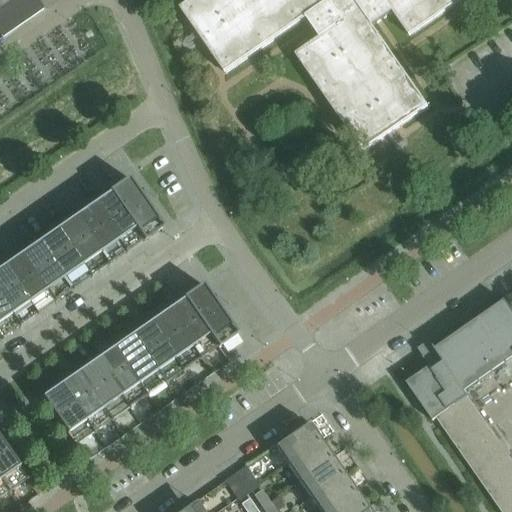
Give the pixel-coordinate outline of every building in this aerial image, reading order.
[(60,0),(17,0),(25,19),(62,5),(60,0)] [(195,0),(181,10),(226,75),(307,19),(321,40),(297,57),(364,154),(429,109),(373,28),(393,14),(410,38),(465,0),(195,0)] [(62,5),(25,19),(34,40),(70,26),(62,5)] [(109,193),(109,194),(111,196),(112,195),(143,241),(143,242),(143,243),(163,230),(128,180),(109,193)] [(109,194),(93,206),(127,255),(126,253),(143,242),(143,241),(112,195),(111,196),(109,194)] [(93,206),(75,218),(109,267),(108,266),(125,254),(126,255),(127,255),(93,206)] [(75,218),(57,231),(91,280),(91,278),(108,266),(109,268),(109,267),(75,218)] [(57,231),(39,243),(73,292),(74,292),(73,290),(90,279),(91,280),(57,231)] [(39,243),(22,255),(56,304),(55,303),(72,291),(73,292),(39,243)] [(22,255),(4,268),(38,317),(37,315),(54,303),(55,305),(56,304),(22,255)] [(4,268),(0,270),(0,299),(20,329),(20,327),(37,316),(38,317),(4,268)] [(183,300),(183,301),(185,302),(186,302),(218,348),(217,348),(217,350),(237,336),(202,286),(183,300)] [(0,299),(0,339),(1,341),(1,340),(2,342),(3,341),(2,340),(19,328),(20,329),(0,299)] [(183,301),(167,312),(201,361),(200,360),(217,348),(218,348),(186,302),(185,302),(183,301)] [(431,369),(407,385),(434,423),(437,421),(468,399),(469,399),(466,394),(511,362),(511,311),(506,302),(435,352),(444,365),(433,372),(431,369)] [(167,312),(149,325),(183,374),(182,372),(199,360),(200,362),(201,361),(167,312)] [(149,325),(131,337),(165,386),(165,385),(182,373),(183,374),(149,325)] [(131,337),(113,349),(147,398),(148,398),(147,397),(164,385),(165,386),(131,337)] [(113,349),(96,362),(130,411),(129,409),(146,397),(147,399),(147,398),(113,349)] [(96,362),(78,374),(112,423),(111,422),(128,410),(129,411),(130,411),(96,362)] [(78,374),(60,386),(94,435),(95,435),(94,434),(111,422),(112,423),(78,374)] [(60,386),(41,399),(75,447),(76,448),(77,448),(76,446),(93,434),(94,436),(94,435),(60,386)] [(511,511),(511,461),(468,399),(437,421),(500,511),(511,511)] [(308,425),(275,448),(287,466),(320,443),(308,425)] [(0,440),(0,480),(10,494),(9,493),(26,481),(27,482),(28,482),(27,480),(0,440)] [(320,443),(287,466),(299,483),(332,460),(320,443)] [(332,460),(299,483),(310,499),(344,476),(332,460)] [(245,469),(235,476),(248,495),(258,488),(245,469)] [(235,476),(225,483),(238,502),(248,495),(235,476)] [(344,476),(310,499),(319,511),(328,511),(355,493),(344,476)] [(0,480),(0,499),(8,493),(9,495),(10,494),(0,480)] [(254,497),(261,509),(269,503),(261,492),(254,497)] [(355,493),(328,511),(363,511),(367,510),(355,493)] [(241,506),(245,511),(256,511),(249,501),(241,506)] [(275,511),(269,503),(261,509),(263,511),(275,511)]
